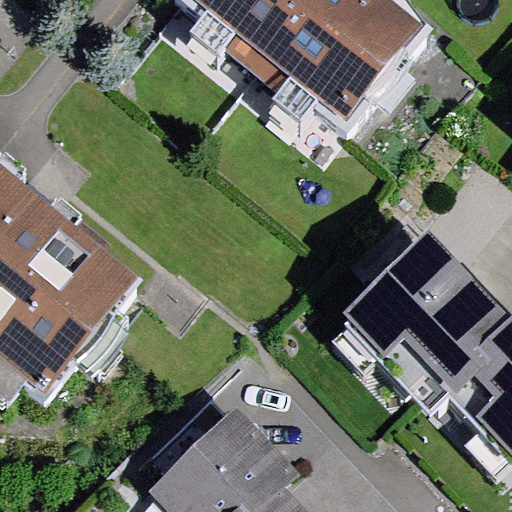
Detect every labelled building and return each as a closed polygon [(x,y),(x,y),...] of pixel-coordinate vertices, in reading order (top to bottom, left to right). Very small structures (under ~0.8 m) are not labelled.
[(72,0),(40,0),(60,16),(72,0)] [(351,152),(431,57),(362,0),(181,0),(176,6),(351,152)] [(137,299),(0,184),(0,368),(46,407),(137,299)] [(472,491),(511,460),(511,337),(492,354),(423,266),(325,342),(394,429),(412,415),(472,491)] [(247,511),(265,494),(288,480),(208,385),(92,481),(118,511),(247,511)] [(247,511),(283,511),(265,494),(247,511)]
